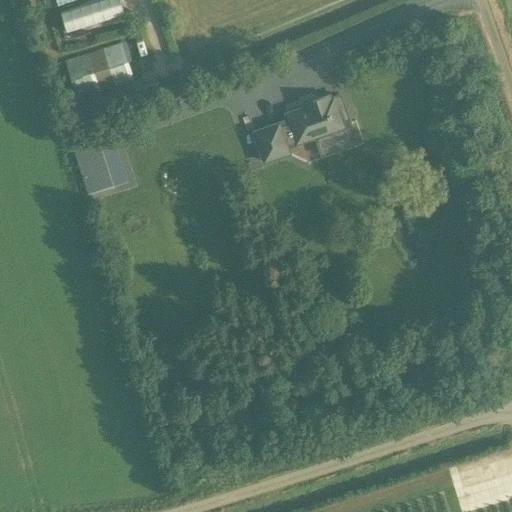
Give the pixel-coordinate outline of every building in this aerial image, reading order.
[(59,0),(61,9),(86,3),(85,0),(59,0)] [(122,0),(94,0),(61,9),(67,31),(126,14),(122,0)] [(102,49),(64,61),(77,100),(78,99),(87,127),(108,120),(100,92),(115,87),(102,49)] [(421,64),(400,67),(406,95),(428,89),(421,64)] [(393,78),(349,92),(359,123),(363,121),(365,123),(380,119),(379,115),(403,108),(393,78)] [(299,158),(357,139),(341,89),(284,108),(290,125),(288,126),(299,158)] [(263,162),(290,152),(278,119),(252,129),(263,162)] [(95,191),(115,184),(100,143),(80,150),(95,191)]
